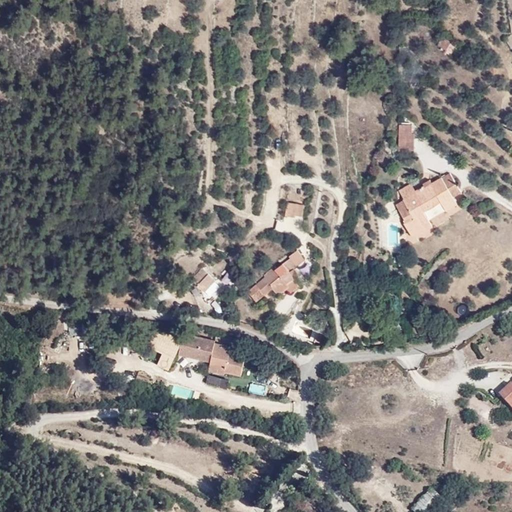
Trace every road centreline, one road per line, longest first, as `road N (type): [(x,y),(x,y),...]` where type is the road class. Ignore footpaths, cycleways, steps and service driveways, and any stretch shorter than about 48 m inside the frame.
road 1 (unclassified): [(511,307),(411,349),(319,358),(311,366)]
road 2 (unclassified): [(353,511),(318,470),(311,446),(311,366)]
